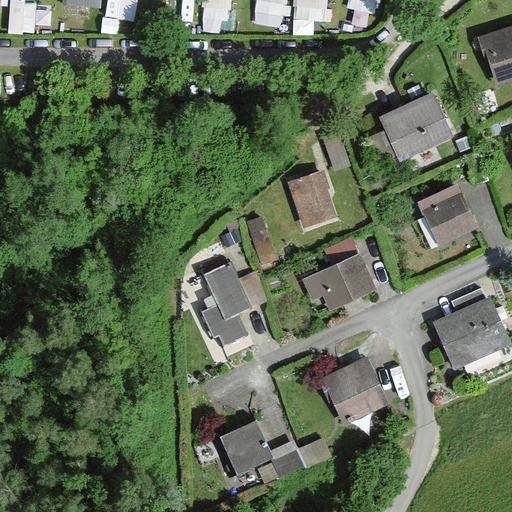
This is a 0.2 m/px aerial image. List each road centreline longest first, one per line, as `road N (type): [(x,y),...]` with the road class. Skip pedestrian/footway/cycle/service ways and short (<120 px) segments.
road 1 (residential): [(398,511),(428,432),(388,315)]
road 2 (residential): [(217,390),(388,315)]
road 3 (residential): [(388,315),(511,258)]
